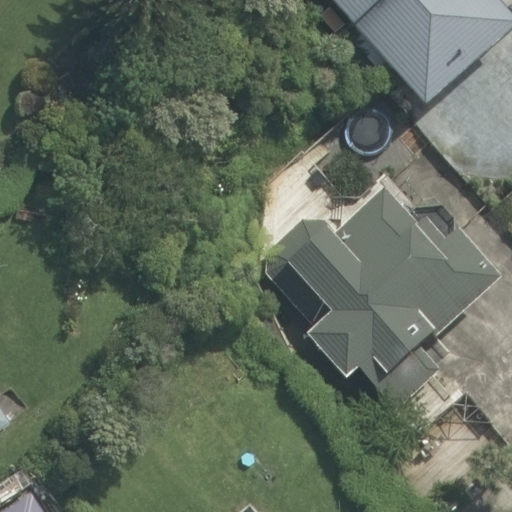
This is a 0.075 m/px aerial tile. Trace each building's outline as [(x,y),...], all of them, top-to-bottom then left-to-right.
[(511,0),(325,0),(417,99),(511,12),(511,0)] [(511,196),(511,65),(437,137),(502,206),(511,196)] [(315,201),(258,256),(318,317),(295,340),(339,385),(359,365),(377,384),(422,341),(431,350),(491,291),(384,182),(339,225),(315,201)] [(0,420),(10,414),(0,399),(0,420)] [(46,511),(28,481),(0,497),(0,511),(46,511)] [(511,511),(511,498),(511,497),(492,511),(511,511)]
